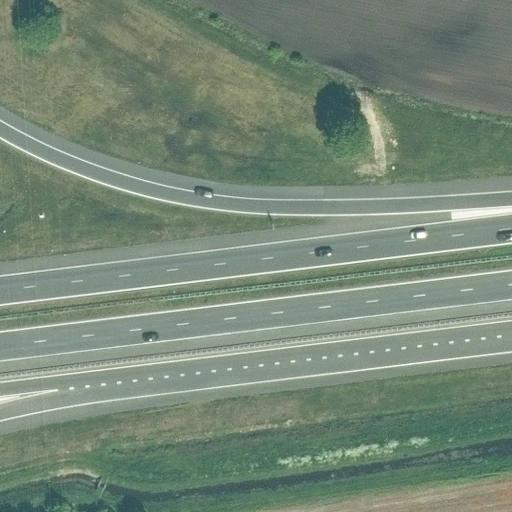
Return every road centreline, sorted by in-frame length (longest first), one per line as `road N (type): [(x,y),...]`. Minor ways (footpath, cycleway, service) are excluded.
road 1 (motorway): [(511,208),(217,202),(83,169),(0,128)]
road 2 (motorway): [(511,228),(0,290)]
road 3 (motorway): [(0,346),(511,285)]
road 4 (motorway): [(57,380),(511,326)]
